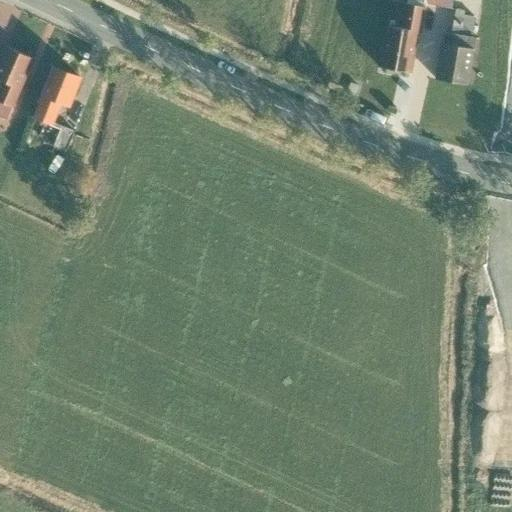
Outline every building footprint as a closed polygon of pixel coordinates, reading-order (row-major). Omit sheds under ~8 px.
[(388,0),(386,17),(378,63),(412,69),(423,3),(402,0),(388,0)] [(443,27),(435,76),(468,81),(475,32),(443,27)] [(33,56),(2,44),(0,50),(0,99),(13,105),(33,56)] [(59,103),(68,106),(79,76),(52,66),(41,96),(59,103)] [(59,103),(41,96),(34,116),(52,123),(59,103)] [(73,125),(60,120),(53,141),(66,145),(73,125)]
